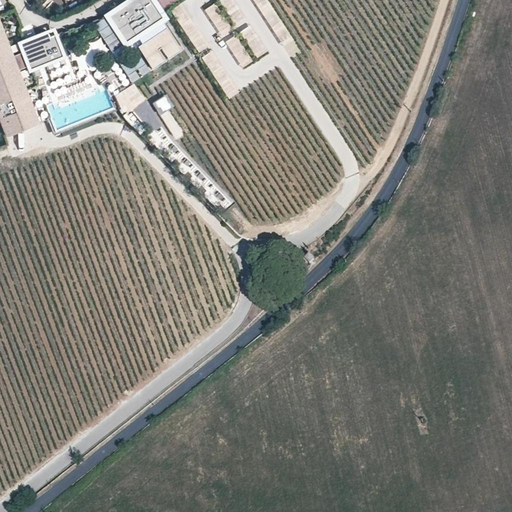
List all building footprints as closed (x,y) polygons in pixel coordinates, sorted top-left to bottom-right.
[(156,0),(124,0),(102,14),(123,47),(169,18),(156,0)] [(233,0),(220,0),(220,1),(238,27),(247,21),(233,0)] [(268,0),(255,0),(283,46),(292,40),(268,0)] [(221,37),(231,32),(217,3),(207,9),(221,37)] [(197,52),(206,47),(193,19),(183,23),(197,52)] [(0,95),(24,87),(0,25),(0,95)] [(250,26),(240,33),(259,58),(268,51),(250,26)] [(49,27),(15,40),(27,69),(60,56),(49,27)] [(165,29),(139,47),(154,69),(180,51),(165,29)] [(236,35),(226,42),(243,68),(253,62),(236,35)] [(229,99),(239,92),(213,51),(203,58),(229,99)] [(24,87),(0,95),(0,120),(5,135),(51,119),(37,82),(24,87)] [(170,109),(168,99),(157,102),(159,112),(170,109)] [(137,108),(149,132),(161,126),(149,102),(137,108)] [(152,134),(163,146),(172,139),(161,127),(152,134)] [(309,265),(315,260),(310,254),(304,259),(309,265)]
